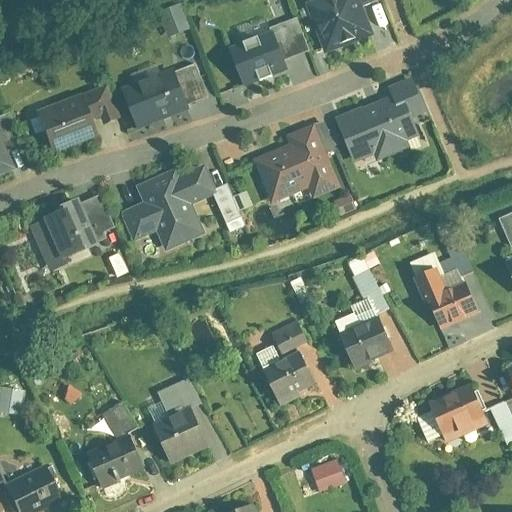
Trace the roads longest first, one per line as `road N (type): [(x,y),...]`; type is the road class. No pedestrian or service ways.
road 1 (residential): [(0,200),(281,107),(412,52),(500,0)]
road 2 (residential): [(355,410),(135,511)]
road 3 (residential): [(511,334),(355,410)]
